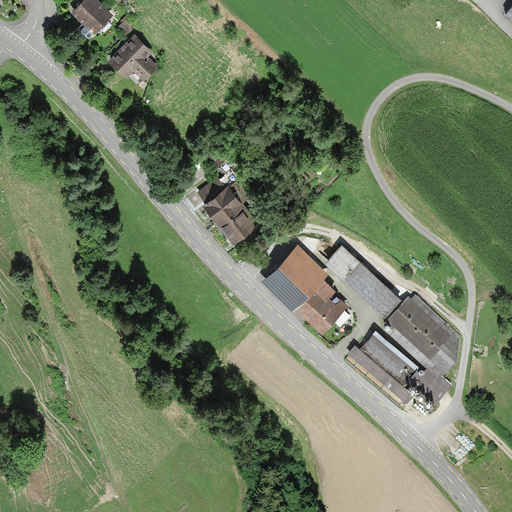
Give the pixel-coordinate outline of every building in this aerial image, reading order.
[(79,28),(89,37),(113,13),(99,0),(79,0),(71,8),(80,16),(85,21),(79,28)] [(511,0),(502,11),(511,20),(511,0)] [(126,17),(119,25),(125,30),(132,23),(126,17)] [(117,51),(110,58),(127,75),(134,68),(144,78),(157,64),(147,54),(153,49),(135,32),(117,51)] [(230,181),(203,202),(234,241),(261,220),(230,181)] [(328,272),(297,241),(260,278),(292,309),(325,275),(328,272)] [(341,241),(324,259),(384,316),(402,297),(341,241)] [(325,275),(292,309),(300,317),(304,313),(305,315),(321,330),(349,302),(342,295),(340,297),(333,291),(337,287),(325,275)] [(406,292),(402,297),(384,316),(390,321),(429,357),(451,334),(410,296),(406,292)] [(414,292),(410,296),(451,334),(429,357),(390,321),(384,327),(425,365),(427,363),(440,375),(457,357),(460,335),(414,292)] [(356,342),(348,351),(409,402),(416,394),(402,382),(418,364),(377,330),(362,348),(356,342)]
